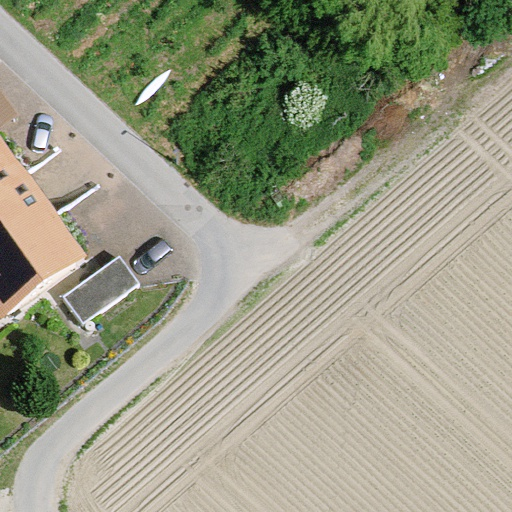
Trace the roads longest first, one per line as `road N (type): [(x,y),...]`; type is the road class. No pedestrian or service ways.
road 1 (residential): [(35,511),(43,456),(243,278),(204,221),(0,29)]
road 2 (track): [(299,233),(511,58)]
